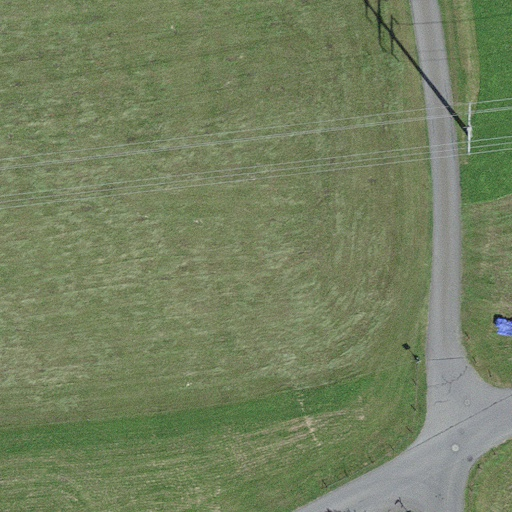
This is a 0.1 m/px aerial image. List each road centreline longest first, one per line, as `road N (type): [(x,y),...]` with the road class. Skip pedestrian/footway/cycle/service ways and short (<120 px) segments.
road 1 (unclassified): [(449,447),(446,161),(424,0)]
road 2 (unclassified): [(324,511),(449,447)]
